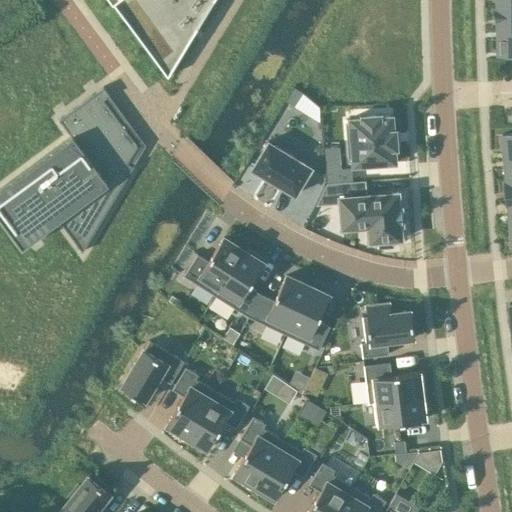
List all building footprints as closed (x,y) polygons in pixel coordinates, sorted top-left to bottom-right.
[(112,0),(113,2),(168,76),(180,57),(197,27),(205,15),(213,0),(112,0)] [(497,19),(497,29),(511,28),(511,5),(497,6),(497,8),(496,8),(496,19),(497,19)] [(511,52),(511,28),(497,29),(498,53),(511,52)] [(110,95),(103,86),(59,119),(72,136),(0,188),(0,214),(23,246),(56,221),(81,254),(134,165),(133,164),(133,165),(128,162),(138,145),(104,99),(108,95),(109,96),(110,95)] [(304,92),(295,87),(287,100),(295,106),(304,92)] [(353,164),(396,161),(395,147),(397,147),(395,129),(394,129),(393,114),(380,115),(380,113),(362,114),(362,116),(350,117),(353,164)] [(511,132),(502,134),(504,158),(511,156),(511,132)] [(252,167),(295,193),(311,166),(269,140),(252,167)] [(350,181),(349,169),(326,170),(327,182),(350,181)] [(327,183),(321,195),(334,194),(335,204),(341,203),(343,227),(369,225),(370,240),(378,239),(378,247),(394,246),(393,238),(402,238),(400,223),(402,223),(401,207),(399,207),(398,192),(367,194),(366,180),(327,183)] [(198,253),(184,275),(215,295),(244,250),(223,237),(209,260),(198,253)] [(244,250),(215,295),(249,316),(261,293),(251,287),(249,286),(264,263),(262,261),(261,261),(263,258),(252,251),(249,249),(247,252),(244,250)] [(261,293),(249,316),(276,329),(285,333),(308,285),(286,275),(275,300),(261,293)] [(308,285),(285,333),(319,349),(323,341),(330,325),(318,320),(330,295),(308,285)] [(147,311),(155,316),(157,317),(167,301),(165,300),(157,295),(147,311)] [(366,341),(361,342),(362,350),(363,357),(389,353),(387,340),(414,337),(412,323),(411,310),(390,312),(389,303),(366,306),(367,315),(363,316),(366,341)] [(229,326),(223,338),(233,343),(239,332),(229,326)] [(145,348),(122,385),(145,399),(160,376),(171,383),(182,364),(184,360),(166,349),(149,339),(145,348)] [(366,364),(364,365),(365,373),(366,378),(366,382),(368,397),(369,402),(421,395),(418,371),(391,374),(390,361),(366,364)] [(183,395),(167,423),(171,425),(172,426),(171,429),(186,438),(215,390),(196,378),(198,374),(192,370),(186,366),(172,389),(173,389),(183,395)] [(327,373),(315,367),(310,378),(322,384),(327,373)] [(269,382),(265,387),(274,392),(276,389),(281,381),(282,379),(273,374),(269,382)] [(215,390),(186,438),(199,445),(201,447),(203,444),(208,448),(225,420),(236,427),(245,412),(249,405),(243,401),(237,397),(234,401),(215,390)] [(421,395),(369,402),(374,402),(374,406),(376,425),(424,419),(421,395)] [(251,444),(235,472),(238,474),(236,477),(245,482),(250,485),(252,482),(255,484),(282,439),(267,429),(263,427),(266,423),(259,419),(253,415),(240,438),(251,444)] [(282,439),(255,484),(276,497),(292,469),(303,476),(314,458),(317,454),(311,450),(304,446),(302,450),(289,443),(282,439)] [(400,440),(394,441),(395,447),(396,453),(406,451),(405,440),(400,440)] [(441,465),(439,451),(421,453),(414,463),(434,476),(441,465)] [(396,461),(409,469),(418,455),(417,453),(395,454),(396,461)] [(320,490),(307,511),(335,511),(352,485),(332,473),(335,469),(331,466),(322,461),(309,484),(320,490)] [(78,484),(68,496),(71,498),(59,511),(94,511),(110,492),(106,489),(108,486),(95,476),(93,479),(89,475),(80,486),(78,484)] [(352,485),(335,511),(378,511),(382,505),(386,500),(380,496),(373,492),(371,496),(353,485),(352,485)]
